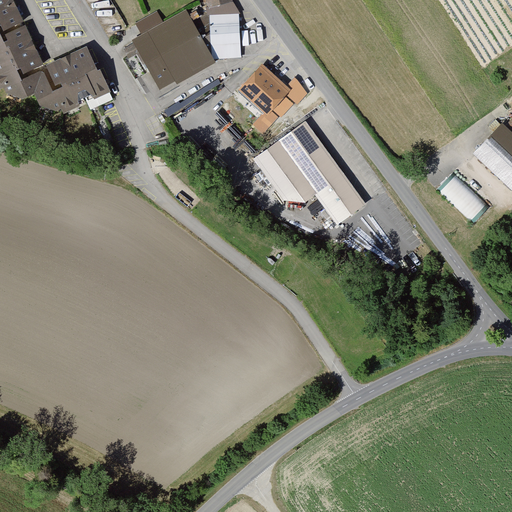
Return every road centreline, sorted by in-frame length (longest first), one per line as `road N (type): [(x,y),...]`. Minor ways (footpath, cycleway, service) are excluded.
road 1 (unclassified): [(70,0),(138,113),(142,165),(167,203),(289,302),(356,398)]
road 2 (unclassified): [(480,298),(262,0)]
road 3 (tertiary): [(206,511),(284,444),(356,398)]
